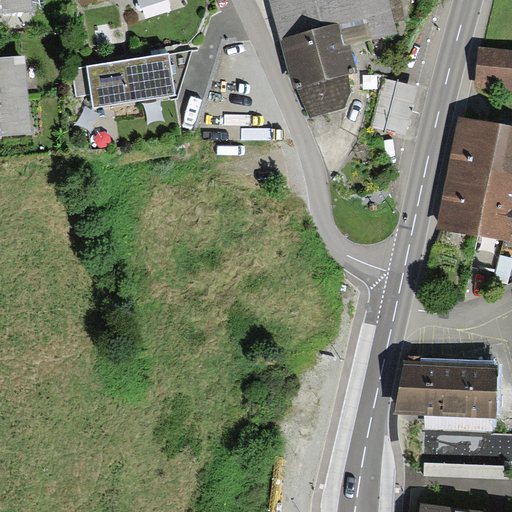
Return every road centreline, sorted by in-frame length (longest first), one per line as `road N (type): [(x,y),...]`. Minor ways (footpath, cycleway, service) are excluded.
road 1 (residential): [(402,276),(346,257),(321,220),(291,118),(240,0)]
road 2 (secondary): [(466,0),(402,276)]
road 3 (secondary): [(395,307),(355,511)]
road 4 (residential): [(395,307),(464,314),(511,298)]
